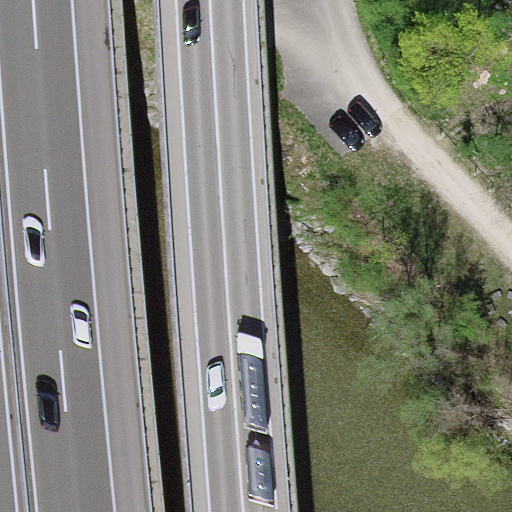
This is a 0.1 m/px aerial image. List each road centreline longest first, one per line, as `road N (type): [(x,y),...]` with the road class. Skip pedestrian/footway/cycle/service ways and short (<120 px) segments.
road 1 (motorway): [(75,511),(33,0)]
road 2 (trunk): [(209,0),(243,511)]
road 3 (track): [(511,242),(363,89)]
